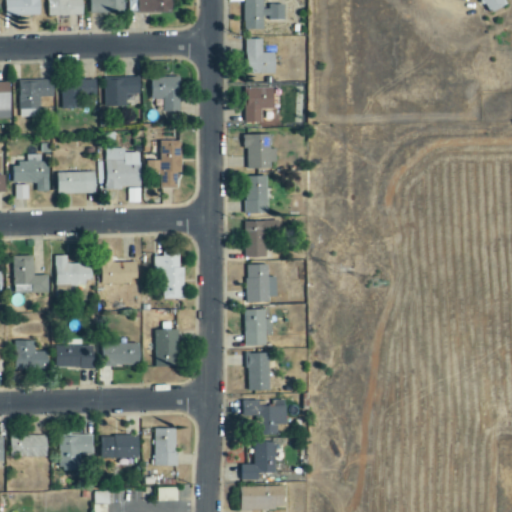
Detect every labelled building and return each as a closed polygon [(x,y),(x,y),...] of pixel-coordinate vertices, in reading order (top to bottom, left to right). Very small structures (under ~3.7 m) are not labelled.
[(4,1),(4,18),(39,17),(38,0),(16,0),(17,0),(4,1)] [(46,0),(46,17),(81,17),(80,0),(46,0)] [(88,0),(89,15),(123,14),(122,0),(88,0)] [(170,0),(135,0),(136,14),(171,13),(170,0)] [(262,0),(242,0),(242,31),(263,31),(263,22),(283,21),(283,7),(262,7),(262,0)] [(480,0),(489,16),(506,6),(502,0),(480,0)] [(274,54),(261,54),(261,41),(248,41),(247,75),(273,75),(274,54)] [(103,107),(125,107),(125,95),(138,95),(138,77),(103,78),(103,107)] [(178,78),(150,77),(149,99),(162,100),(162,112),(177,112),(178,78)] [(95,80),(59,81),(60,110),(81,109),(81,97),(95,97),(95,80)] [(52,98),(52,81),(17,81),(18,118),(37,117),(37,98),(52,98)] [(0,83),(0,118),(9,119),(9,83),(0,83)] [(243,88),(242,123),(260,123),(260,110),(272,110),(272,89),(243,88)] [(274,169),(273,149),(268,149),(267,135),(245,136),(246,169),(274,169)] [(180,141),(159,141),(158,161),(149,160),(149,174),(161,174),(161,189),(175,189),(175,174),(180,174),(180,141)] [(124,149),(103,149),(104,189),(139,188),(138,153),(124,153),(124,149)] [(46,162),(38,162),(38,155),(25,156),(25,164),(11,164),(12,184),(34,183),(35,193),(47,192),(46,162)] [(93,172),(55,173),(55,194),(94,193),(93,172)] [(243,177),(244,215),(267,214),(266,177),(243,177)] [(13,200),(27,200),(26,185),(13,186),(13,200)] [(265,258),(264,233),(277,233),(277,221),(244,222),(245,258),(265,258)] [(161,299),(179,300),(180,269),(177,269),(178,252),(161,252),(161,257),(152,257),(152,276),(162,276),(161,299)] [(99,284),(135,283),(135,263),(110,263),(110,254),(98,255),(99,284)] [(12,295),(47,295),(46,276),(32,276),(32,256),(11,257),(12,295)] [(53,256),(53,286),(82,287),(82,281),(90,281),(90,265),(65,264),(65,256),(53,256)] [(267,265),(245,266),(245,302),(276,301),(275,277),(267,277),(267,265)] [(271,320),(264,320),(264,310),(243,311),(243,347),(265,346),(265,337),(271,337),(271,320)] [(175,367),(174,330),(153,331),(155,368),(175,367)] [(45,352),(31,352),(31,342),(13,341),(13,368),(45,368),(45,352)] [(99,344),(100,366),(138,366),(137,344),(99,344)] [(53,369),(91,368),(91,346),(66,347),(66,346),(53,347),(53,369)] [(268,391),(267,354),(245,354),(246,392),(268,391)] [(257,436),(276,435),(276,426),(285,425),(285,401),(242,402),(242,418),(257,418),(257,436)] [(153,467),(175,467),(175,429),(153,429),(153,467)] [(45,437),(8,436),(8,457),(45,458),(45,437)] [(78,471),(78,455),(91,455),(91,437),(56,437),(57,472),(78,471)] [(138,459),(137,437),(98,437),(99,459),(138,459)] [(274,474),(274,443),(253,443),(252,466),(240,465),(240,481),(257,481),(257,473),(274,474)] [(283,487),(238,488),(239,511),(284,509),(283,487)] [(156,488),(156,502),(176,502),(176,488),(156,488)]
